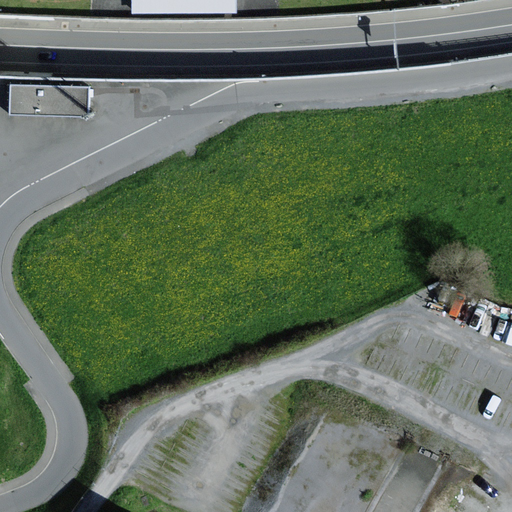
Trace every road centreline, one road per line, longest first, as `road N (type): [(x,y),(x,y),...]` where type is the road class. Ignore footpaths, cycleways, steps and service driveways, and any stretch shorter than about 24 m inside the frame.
road 1 (residential): [(0,231),(28,199),(247,92),(511,66)]
road 2 (secondary): [(0,44),(239,48),(511,24)]
road 3 (residential): [(0,508),(63,471),(74,432),(68,407),(0,306)]
